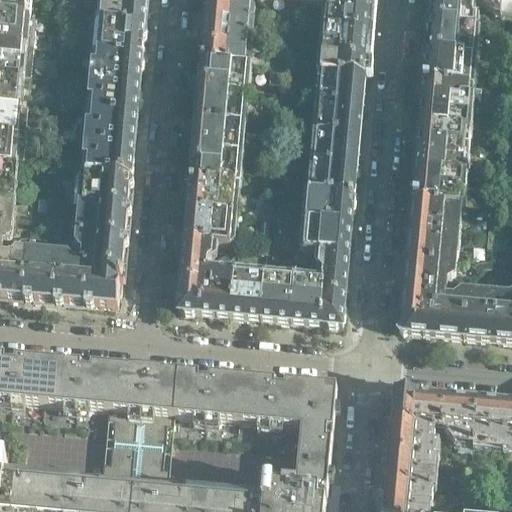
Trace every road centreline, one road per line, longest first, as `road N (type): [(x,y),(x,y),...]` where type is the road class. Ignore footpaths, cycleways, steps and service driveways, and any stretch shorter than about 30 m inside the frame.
road 1 (residential): [(399,0),(364,371)]
road 2 (residential): [(160,350),(184,0)]
road 3 (unknown): [(112,345),(140,0)]
road 4 (residential): [(160,350),(364,371)]
road 5 (residential): [(0,334),(160,350)]
road 6 (residential): [(364,371),(511,383)]
road 7 (residential): [(364,371),(352,511)]
